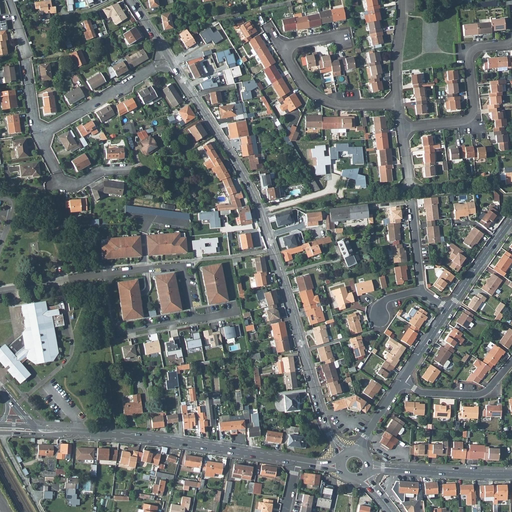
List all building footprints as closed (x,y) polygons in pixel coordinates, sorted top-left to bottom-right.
[(364,0),(367,11),(380,8),(379,4),(377,5),(375,0),(364,0)] [(50,5),(51,4),(51,1),(35,3),(35,9),(39,9),(41,19),(50,18),(49,13),(56,12),(55,7),(51,7),(50,7),(50,5)] [(287,5),(286,2),(260,7),(261,10),(287,5)] [(117,3),(102,9),(108,18),(110,16),(116,25),(127,18),(117,3)] [(345,19),(342,8),(330,10),(332,21),(337,20),(337,21),(345,19)] [(367,11),(363,12),(366,23),(367,23),(378,21),(380,20),(378,13),(380,12),(380,8),(367,11)] [(328,22),(332,21),(330,10),(318,13),(318,14),(320,24),(328,22)] [(169,13),(161,15),(162,23),(171,21),(169,13)] [(318,14),(306,17),(308,27),(312,26),(313,27),(321,25),(320,24),(318,14)] [(304,28),(308,27),(306,17),(294,19),(296,28),(296,30),(304,29),(304,28)] [(296,28),(294,19),(294,18),(281,20),(284,32),(292,30),(291,29),(296,28)] [(490,23),(491,31),(505,30),(504,19),(490,20),(490,23)] [(89,20),(83,22),(87,32),(84,33),(86,40),(95,36),(93,31),(97,30),(96,27),(92,28),(89,20)] [(248,41),(251,39),(249,36),(256,32),(249,20),(242,25),(240,21),(232,25),(235,29),(239,27),(245,38),(241,40),(244,44),(248,41)] [(172,28),(171,21),(162,23),(164,30),(172,28)] [(222,29),(218,21),(212,23),(217,32),(222,29)] [(367,23),(369,34),(382,32),(381,28),(379,28),(378,21),(367,23)] [(490,23),(476,24),(477,35),(491,33),(491,31),(490,23)] [(462,25),(463,36),(477,35),(476,24),(462,25)] [(134,27),(123,34),(129,45),(141,38),(134,27)] [(193,40),(187,30),(179,34),(182,38),(180,38),(187,49),(198,41),(196,38),(193,40)] [(381,36),(383,36),(382,32),(369,34),(372,46),(382,43),(381,36)] [(257,55),(266,49),(258,35),(251,39),(248,41),(253,49),(257,55)] [(128,55),(124,57),(131,68),(148,58),(143,49),(129,58),(128,55)] [(229,49),(215,53),(218,63),(223,61),(222,57),(224,57),(227,65),(228,69),(236,67),(234,63),(235,63),(233,53),(230,54),(229,49)] [(275,63),(266,49),(257,55),(261,61),(265,69),(273,64),(275,63)] [(86,63),(80,50),(70,54),(71,58),(72,57),(76,67),(86,63)] [(370,63),(369,63),(369,67),(379,65),(379,61),(380,61),(378,52),(372,53),(372,51),(368,52),(370,63)] [(312,53),(312,55),(305,57),(307,67),(318,65),(317,56),(316,52),(312,53)] [(331,71),(330,62),(328,55),(321,57),(321,55),(317,56),(318,65),(320,73),(331,71)] [(202,57),(186,61),(194,79),(204,74),(198,62),(201,61),(203,59),(202,57)] [(345,59),(345,57),(341,58),(343,70),(355,68),(353,57),(345,59)] [(506,57),(496,58),(497,68),(506,67),(506,68),(507,68),(510,68),(509,58),(506,58),(506,57)] [(331,71),(332,76),(340,75),(339,71),(343,70),(341,58),(337,58),(337,60),(330,62),(331,71)] [(497,68),(496,58),(487,59),(487,60),(483,60),(484,70),(488,70),(488,69),(497,68)] [(198,62),(204,74),(207,73),(201,61),(198,62)] [(116,75),(117,77),(127,70),(122,62),(111,68),(111,67),(107,69),(110,79),(116,75)] [(49,64),(39,65),(41,81),(51,79),(49,64)] [(271,84),(281,78),(273,64),(265,69),(263,70),(267,77),(271,84)] [(380,74),(381,74),(379,65),(369,67),(371,76),(370,76),(371,80),(378,78),(381,78),(380,74)] [(13,66),(3,67),(5,83),(16,82),(13,66)] [(241,75),(238,66),(236,67),(228,69),(223,71),(225,78),(226,79),(225,80),(227,85),(234,84),(232,78),(241,75)] [(447,84),(456,83),(456,80),(457,80),(456,70),(446,71),(447,80),(446,81),(447,84)] [(100,73),(86,81),(91,89),(97,86),(98,86),(105,82),(100,73)] [(411,85),(413,85),(413,88),(423,87),(423,86),(422,83),(421,84),(420,74),(410,75),(411,85)] [(200,84),(203,90),(221,86),(218,76),(214,77),(216,83),(212,84),(212,82),(211,83),(209,79),(200,84)] [(290,92),(281,78),(271,84),(280,98),(285,95),(290,92)] [(380,81),(379,82),(378,78),(371,80),(368,80),(369,84),(370,84),(372,92),(382,90),(380,81)] [(254,80),(241,82),(242,88),(244,87),(245,92),(241,92),(242,101),(252,99),(250,91),(258,87),(256,84),(254,80)] [(490,93),(489,93),(489,97),(499,96),(502,96),(501,91),(501,84),(505,84),(505,80),(498,81),(489,82),(490,93)] [(457,93),(456,83),(447,84),(448,94),(446,94),(447,98),(457,97),(456,93),(457,93)] [(182,102),(171,84),(162,89),(174,107),(182,102)] [(154,103),(158,100),(157,98),(161,96),(154,85),(151,87),(150,86),(137,93),(144,104),(152,100),(154,103)] [(78,87),(64,96),(69,105),(84,96),(78,87)] [(424,96),(423,87),(413,88),(414,98),(415,98),(416,101),(425,100),(425,96),(424,96)] [(14,90),(0,92),(0,94),(2,110),(16,108),(15,100),(16,100),(14,90)] [(212,97),(210,97),(211,104),(221,102),(221,101),(220,95),(219,91),(211,93),(212,97)] [(52,92),(43,93),(44,97),(43,97),(45,109),(44,109),(44,114),(56,113),(53,96),(52,96),(52,92)] [(289,111),(300,105),(294,94),(287,98),(285,95),(280,98),(277,99),(279,103),(280,105),(279,106),(279,107),(281,111),(283,111),(284,111),(285,113),(289,111)] [(458,100),(460,100),(459,96),(457,97),(447,98),(447,101),(446,102),(445,103),(446,109),(447,110),(449,109),(450,111),(459,110),(458,100)] [(490,105),(488,105),(488,109),(499,108),(498,104),(500,104),(499,96),(489,97),(490,105)] [(263,97),(260,97),(267,110),(265,111),(267,114),(271,113),(273,113),(263,97)] [(128,100),(123,103),(123,102),(116,105),(118,114),(126,110),(127,112),(136,107),(132,98),(128,100)] [(426,102),(425,100),(416,101),(416,105),(415,105),(416,114),(426,113),(425,104),(426,104),(426,102)] [(240,103),(219,108),(221,118),(237,115),(242,114),(240,103)] [(101,122),(114,114),(109,105),(96,113),(101,122)] [(181,126),(195,117),(188,105),(178,112),(183,119),(179,122),(181,126)] [(490,113),(491,120),(494,120),(505,119),(504,111),(501,111),(501,108),(499,108),(488,109),(488,113),(490,113)] [(271,117),(279,131),(283,130),(273,113),(271,113),(271,117)] [(18,115),(7,117),(9,134),(21,132),(18,115)] [(321,118),(321,116),(305,116),(305,127),(322,127),(321,118)] [(338,129),(338,117),(321,118),(322,127),(322,129),(331,129),(338,129)] [(354,128),(354,117),(338,117),(338,129),(346,129),(354,128)] [(373,118),(375,134),(386,133),(388,132),(388,129),(386,129),(385,117),(373,118)] [(503,127),(506,127),(505,119),(494,120),(495,127),(493,128),(493,132),(504,131),(503,127)] [(92,136),(98,132),(91,121),(82,126),(81,124),(76,127),(82,137),(90,132),(92,136)] [(245,121),(228,124),(231,139),(240,138),(248,136),(245,121)] [(188,129),(196,141),(206,134),(199,122),(188,129)] [(132,134),(129,124),(122,126),(124,135),(125,137),(132,134)] [(152,140),(151,140),(149,137),(148,137),(144,130),(136,133),(142,141),(141,142),(144,147),(142,148),(140,149),(143,153),(143,154),(144,154),(145,155),(146,155),(147,155),(152,152),(151,150),(155,147),(154,144),(154,143),(154,142),(153,141),(152,140)] [(69,131),(59,137),(61,141),(66,151),(68,149),(70,153),(79,147),(77,144),(76,144),(73,138),(69,131)] [(293,135),(290,141),(295,141),(299,133),(294,131),(293,135)] [(504,131),(493,132),(493,136),(495,136),(496,143),(498,143),(499,149),(501,151),(508,150),(506,131),(504,131)] [(375,134),(377,150),(379,150),(388,149),(386,133),(375,134)] [(253,135),(248,136),(240,138),(242,145),(240,145),(242,157),(248,156),(250,156),(257,154),(253,135)] [(289,147),(290,147),(293,147),(290,141),(287,136),(286,135),(283,137),(289,147)] [(422,147),(424,147),(424,150),(434,149),(436,149),(440,148),(439,144),(433,145),(432,145),(431,136),(421,137),(422,147)] [(28,156),(25,139),(12,141),(13,146),(16,146),(18,158),(28,156)] [(214,166),(221,162),(224,160),(221,155),(218,157),(209,143),(202,147),(210,160),(204,164),(207,169),(213,167),(214,166)] [(449,149),(450,160),(454,160),(462,159),(460,146),(456,146),(457,148),(449,149)] [(464,146),(460,146),(462,159),(473,157),(472,147),(465,147),(464,146)] [(476,148),(476,146),(472,147),(473,157),(474,159),(485,158),(484,147),(476,148)] [(300,164),(301,164),(304,163),(293,147),(290,147),(300,164)] [(123,148),(106,149),(106,159),(124,158),(123,148)] [(388,149),(379,150),(380,166),(392,165),(390,148),(388,149)] [(434,153),(434,149),(424,150),(424,154),(423,154),(424,163),(434,162),(433,153),(434,153)] [(84,154),(71,161),(77,172),(90,164),(84,154)] [(250,156),(250,159),(249,159),(251,170),(262,168),(261,159),(260,154),(257,154),(250,156)] [(229,177),(221,162),(214,166),(218,173),(215,174),(219,181),(222,180),(229,177)] [(434,166),(434,162),(424,163),(425,167),(423,167),(425,177),(434,176),(433,166),(434,166)] [(38,163),(19,165),(21,177),(32,175),(32,177),(40,176),(38,163)] [(392,165),(380,166),(379,166),(380,182),(392,181),(391,169),(392,169),(392,165)] [(258,171),(262,190),(266,189),(272,188),(270,179),(269,173),(269,169),(258,171)] [(236,193),(229,177),(222,180),(229,195),(231,203),(232,204),(225,205),(218,206),(218,211),(220,211),(230,210),(233,210),(237,208),(242,207),(239,198),(243,197),(241,191),(236,193)] [(314,191),(320,190),(314,180),(310,181),(314,191)] [(122,195),(124,184),(104,181),(91,189),(95,198),(103,195),(102,193),(102,192),(122,195)] [(272,188),(266,189),(267,194),(268,194),(268,195),(269,200),(285,197),(284,193),(279,194),(277,187),(272,188)] [(425,209),(427,221),(434,220),(438,219),(437,203),(438,203),(437,196),(423,198),(424,209),(425,209)] [(75,200),(69,200),(69,201),(69,208),(70,212),(81,211),(87,210),(86,199),(82,199),(82,200),(75,201),(75,200)] [(468,214),(475,213),(474,202),(465,202),(465,204),(460,204),(459,203),(453,204),(455,219),(459,219),(459,216),(465,216),(466,215),(466,214),(468,214)] [(333,222),(363,218),(362,209),(363,209),(367,204),(329,209),(330,215),(325,216),(326,222),(330,222),(333,222)] [(141,208),(125,205),(125,212),(189,220),(189,213),(177,212),(162,211),(157,210),(141,208)] [(241,225),(252,223),(248,206),(242,207),(237,208),(239,217),(240,222),(241,225)] [(399,222),(400,222),(400,219),(401,219),(400,206),(389,207),(390,215),(389,215),(389,218),(382,219),(383,224),(387,224),(390,224),(399,222)] [(499,213),(491,207),(486,214),(485,214),(481,220),(478,223),(486,228),(488,225),(491,222),(493,219),(494,220),(496,216),(497,217),(499,213)] [(217,211),(198,213),(199,220),(210,219),(210,228),(220,227),(219,220),(218,220),(217,211)] [(321,220),(320,212),(305,214),(307,226),(318,225),(317,221),(321,220)] [(330,222),(326,222),(327,230),(334,229),(333,222),(330,222)] [(400,227),(399,222),(390,224),(387,224),(389,241),(400,240),(399,228),(400,227)] [(440,242),(438,226),(435,226),(427,227),(426,227),(428,244),(440,242)] [(476,244),(483,234),(474,227),(463,243),(470,248),(474,242),(476,244)] [(252,247),(249,233),(239,235),(241,249),(252,247)] [(166,235),(147,236),(148,247),(147,247),(148,254),(151,254),(151,255),(159,255),(159,253),(161,253),(162,255),(173,254),(172,253),(176,253),(176,254),(183,254),(183,251),(186,251),(186,243),(185,243),(185,234),(180,234),(175,234),(166,235)] [(332,242),(329,236),(308,242),(308,243),(310,248),(318,245),(318,246),(332,242)] [(106,240),(101,240),(102,249),(101,249),(102,257),(106,256),(106,259),(112,258),(112,257),(116,257),(116,258),(127,257),(127,256),(130,255),(130,257),(138,257),(138,255),(141,254),(140,247),(140,244),(137,245),(136,237),(120,238),(111,239),(106,239),(106,240)] [(217,242),(217,237),(208,238),(199,239),(199,240),(192,241),(193,250),(200,249),(200,250),(204,249),(204,253),(216,252),(215,247),(217,247),(216,243),(217,242)] [(356,263),(346,238),(337,242),(347,267),(356,263)] [(457,272),(460,267),(459,266),(461,263),(465,258),(461,255),(456,251),(458,248),(451,242),(446,250),(451,253),(450,254),(455,257),(452,260),(452,261),(453,261),(449,266),(457,272)] [(308,243),(282,251),(282,253),(285,262),(292,259),(290,254),(303,250),(302,249),(305,249),(308,257),(321,252),(318,246),(318,245),(310,248),(308,243)] [(392,249),(394,263),(406,262),(405,253),(404,253),(403,250),(403,248),(402,248),(401,244),(390,245),(391,249),(392,249)] [(504,273),(511,261),(511,255),(506,251),(504,254),(495,266),(493,270),(503,277),(505,273),(504,273)] [(254,258),(257,273),(265,272),(266,271),(264,257),(254,258)] [(210,266),(202,267),(203,271),(202,271),(203,277),(204,286),(205,286),(206,291),(207,291),(208,294),(206,295),(208,302),(210,301),(211,304),(217,303),(218,303),(226,301),(225,296),(227,296),(225,288),(224,288),(223,285),(224,284),(221,267),(218,268),(217,265),(210,266)] [(397,285),(402,284),(403,282),(403,281),(407,280),(405,270),(407,269),(406,265),(394,267),(397,285)] [(448,285),(454,276),(444,269),(443,271),(438,278),(433,285),(441,291),(444,287),(446,284),(447,285),(448,285)] [(256,287),(269,285),(268,280),(267,280),(265,272),(257,273),(254,274),(255,282),(252,282),(251,283),(252,288),(256,287)] [(163,275),(156,276),(156,279),(155,279),(156,285),(158,294),(159,300),(160,300),(161,303),(160,304),(162,314),(179,310),(178,305),(180,305),(178,297),(177,288),(175,288),(174,284),(176,283),(174,276),(172,276),(172,274),(163,275)] [(298,288),(299,292),(311,289),(313,288),(309,274),(295,278),(297,284),(298,284),(299,287),(298,288)] [(484,286),(483,285),(480,288),(491,296),(502,280),(492,274),(488,281),(486,283),(484,286)] [(135,280),(127,281),(119,282),(120,288),(118,288),(122,316),(124,316),(124,320),(142,317),(140,304),(139,305),(139,301),(140,301),(139,297),(139,294),(138,290),(137,285),(136,286),(135,280)] [(374,291),(371,280),(355,284),(357,296),(362,295),(361,294),(374,291)] [(346,294),(344,287),(332,290),(334,296),(335,295),(339,310),(345,308),(344,304),(354,301),(351,292),(346,294)] [(276,296),(274,290),(265,293),(265,292),(266,292),(265,289),(254,291),(257,300),(264,298),(266,306),(267,306),(275,303),(277,303),(275,296),(276,296)] [(311,289),(299,292),(301,299),(302,299),(305,307),(304,307),(305,311),(316,307),(315,304),(318,303),(319,301),(317,295),(313,296),(311,289)] [(474,296),(467,307),(475,312),(482,301),(483,302),(486,298),(478,293),(476,297),(474,296)] [(499,312),(504,305),(500,302),(495,310),(496,311),(499,312)] [(22,334),(7,347),(5,344),(0,348),(0,361),(4,366),(5,366),(9,370),(8,371),(13,377),(14,376),(18,382),(21,382),(28,375),(29,373),(21,364),(27,359),(31,362),(39,360),(39,362),(38,362),(40,363),(41,363),(42,363),(43,363),(45,362),(46,362),(48,360),(47,361),(47,359),(55,357),(58,353),(53,327),(64,325),(62,313),(58,314),(58,310),(61,309),(60,305),(46,307),(45,304),(40,305),(40,303),(36,303),(36,304),(35,304),(35,305),(32,306),(32,305),(30,305),(30,304),(26,305),(27,307),(21,308),(22,313),(23,313),(25,323),(24,323),(25,328),(22,333),(22,334)] [(275,303),(267,306),(269,310),(275,309),(276,311),(277,312),(276,308),(275,303)] [(316,307),(305,311),(307,317),(307,316),(310,325),(325,320),(322,311),(321,311),(319,306),(316,307)] [(412,317),(408,323),(412,325),(418,329),(424,320),(425,321),(427,317),(425,316),(427,313),(423,310),(420,308),(418,311),(417,310),(416,310),(414,309),(412,309),(409,315),(412,317)] [(267,321),(281,318),(279,312),(277,312),(276,311),(275,309),(269,310),(265,311),(265,314),(267,315),(267,317),(266,318),(267,321)] [(472,319),(471,318),(473,315),(466,310),(464,313),(463,312),(459,318),(458,318),(455,322),(466,329),(468,325),(471,327),(473,324),(470,322),(472,319)] [(503,315),(499,312),(496,316),(494,319),(499,321),(503,315)] [(347,319),(351,335),(362,332),(358,320),(360,320),(358,315),(356,316),(348,318),(347,319)] [(284,322),(271,324),(274,338),(287,336),(284,322)] [(229,326),(218,328),(219,332),(220,338),(225,337),(225,339),(241,336),(238,324),(233,325),(233,327),(229,327),(229,326)] [(314,332),(313,332),(317,345),(329,342),(325,329),(326,329),(325,325),(313,328),(314,332)] [(416,333),(419,329),(418,329),(412,325),(409,328),(401,340),(410,346),(414,338),(417,333),(416,333)] [(462,334),(454,328),(444,341),(447,343),(453,347),(456,342),(460,344),(461,344),(464,340),(463,339),(460,337),(462,334)] [(511,342),(511,330),(509,328),(499,343),(508,349),(511,342)] [(220,338),(219,332),(212,333),(212,331),(208,332),(208,330),(203,331),(206,345),(211,344),(211,347),(222,345),(220,338)] [(201,347),(198,332),(191,333),(192,338),(190,339),(190,337),(184,338),(187,349),(201,347)] [(364,346),(361,335),(349,339),(351,344),(352,348),(355,358),(365,355),(363,350),(362,346),(364,346)] [(183,358),(178,336),(172,337),(173,340),(173,341),(169,342),(165,343),(167,356),(175,355),(176,359),(183,358)] [(289,350),(287,336),(274,338),(277,352),(289,350)] [(388,352),(385,356),(387,358),(396,364),(399,360),(398,359),(397,358),(401,352),(402,353),(405,348),(390,337),(386,343),(393,347),(389,353),(388,352)] [(160,351),(158,340),(154,341),(154,342),(154,343),(153,343),(152,342),(143,344),(146,354),(160,351)] [(140,355),(138,344),(122,347),(124,358),(140,355)] [(501,354),(502,355),(505,352),(494,344),(491,349),(484,359),(494,365),(501,354)] [(333,357),(329,345),(317,348),(318,353),(320,352),(320,355),(319,355),(321,361),(324,360),(325,364),(333,362),(335,361),(334,357),(333,357)] [(442,366),(451,353),(450,353),(443,348),(441,346),(439,349),(440,351),(433,360),(442,366)] [(282,362),(277,362),(278,374),(284,373),(295,372),(292,357),(282,358),(282,362)] [(385,361),(394,367),(396,364),(387,358),(385,361)] [(487,370),(489,371),(491,368),(482,362),(481,361),(477,359),(474,364),(474,365),(477,367),(472,374),(471,373),(466,381),(473,381),(478,384),(481,380),(487,370)] [(494,365),(484,359),(482,362),(491,368),(492,369),(494,365)] [(392,370),(394,367),(385,361),(376,373),(385,379),(391,370),(392,370)] [(333,362),(325,364),(321,365),(323,373),(324,373),(327,383),(336,381),(338,380),(335,368),(333,362)] [(189,364),(176,366),(176,371),(177,374),(180,373),(179,370),(189,369),(189,364)] [(432,383),(440,371),(432,366),(430,369),(428,368),(421,377),(427,381),(428,380),(432,383)] [(177,374),(176,371),(167,372),(168,380),(166,380),(167,389),(175,388),(174,386),(178,386),(177,374)] [(297,387),(295,372),(284,373),(286,389),(297,387)] [(363,392),(372,398),(376,393),(378,388),(380,389),(382,386),(372,379),(363,392)] [(336,381),(327,383),(326,384),(327,388),(328,387),(329,391),(331,396),(341,393),(339,384),(337,384),(336,381)] [(207,393),(204,393),(205,406),(207,416),(206,416),(206,420),(207,426),(216,425),(215,419),(213,419),(211,405),(210,400),(207,400),(207,393)] [(140,394),(132,395),(133,403),(122,404),(124,415),(142,413),(140,394)] [(297,394),(284,395),(286,411),(297,410),(296,403),(298,402),(297,394)] [(347,410),(359,412),(360,409),(365,413),(371,405),(355,395),(331,402),(334,411),(346,407),(347,410)] [(414,402),(404,402),(404,412),(413,412),(413,415),(424,415),(424,404),(419,404),(414,404),(414,402)] [(497,406),(486,406),(486,410),(484,409),(483,411),(482,416),(486,416),(501,417),(501,404),(497,404),(497,406)] [(186,405),(180,405),(183,429),(189,428),(189,426),(191,426),(195,425),(194,413),(187,413),(186,405)] [(440,406),(440,405),(434,405),(434,417),(449,418),(450,405),(445,405),(445,406),(440,406)] [(201,412),(201,406),(197,407),(199,432),(202,432),(203,430),(204,430),(203,427),(207,426),(206,420),(206,416),(204,416),(204,412),(201,412)] [(477,418),(478,406),(474,406),(474,407),(462,407),(462,410),(461,410),(460,410),(460,411),(459,412),(459,417),(477,418)] [(165,412),(150,414),(152,428),(167,426),(167,423),(166,416),(165,412)] [(166,416),(167,423),(177,422),(177,414),(166,416)] [(393,420),(385,431),(394,437),(397,433),(401,427),(404,423),(396,417),(394,420),(393,420)] [(244,423),(244,420),(229,421),(230,430),(231,434),(237,433),(236,431),(240,430),(240,432),(245,432),(244,428),(244,423)] [(230,430),(229,421),(228,422),(222,422),(218,423),(219,431),(230,430)] [(297,436),(299,428),(286,426),(285,434),(283,443),(287,444),(287,446),(305,448),(306,437),(297,436)] [(248,437),(259,436),(259,427),(247,428),(248,437)] [(283,444),(283,443),(285,434),(267,431),(265,441),(283,444)] [(398,440),(394,437),(385,431),(382,437),(383,437),(379,442),(390,450),(394,445),(395,445),(398,440)] [(436,454),(441,454),(441,455),(446,456),(447,442),(442,441),(441,445),(429,444),(428,456),(428,457),(432,457),(436,457),(436,455),(436,454)] [(452,456),(452,458),(465,459),(465,449),(462,449),(462,442),(453,442),(453,448),(451,448),(450,456),(452,456)] [(65,453),(70,454),(71,445),(57,444),(57,445),(57,452),(56,455),(56,458),(64,459),(64,458),(65,453)] [(414,455),(428,456),(429,444),(415,444),(414,455)] [(38,455),(38,458),(41,458),(41,455),(53,456),(53,455),(53,452),(57,452),(57,445),(38,445),(38,455)] [(469,445),(468,459),(472,459),(472,458),(484,458),(484,447),(484,446),(469,445)] [(484,458),(483,460),(488,460),(488,459),(498,459),(499,449),(488,449),(488,447),(484,447),(484,458)] [(77,448),(76,459),(84,459),(93,460),(94,449),(77,448)] [(97,448),(96,460),(116,461),(117,450),(108,450),(109,449),(97,448)] [(122,450),(119,463),(128,465),(127,466),(135,467),(136,460),(138,451),(133,450),(133,455),(132,456),(130,456),(130,454),(129,452),(122,450)] [(141,461),(141,460),(146,461),(146,462),(158,465),(160,454),(157,453),(156,455),(149,453),(149,451),(144,450),(143,453),(138,451),(136,460),(141,461)] [(168,455),(166,460),(177,464),(179,458),(168,455)] [(185,455),(184,466),(195,467),(200,468),(201,458),(185,455)] [(207,461),(205,472),(206,472),(205,476),(213,477),(214,473),(221,474),(222,464),(207,461)] [(234,464),(232,477),(241,479),(243,466),(234,464)] [(261,465),(260,474),(275,477),(277,468),(261,465)] [(243,466),(241,479),(250,480),(252,467),(243,466)] [(304,473),(303,483),(312,484),(312,487),(318,487),(318,485),(319,475),(304,473)] [(157,494),(157,495),(162,496),(165,478),(160,477),(156,476),(154,484),(153,484),(152,493),(157,494)] [(59,478),(59,481),(66,482),(66,483),(64,483),(64,488),(67,488),(66,493),(66,499),(68,499),(68,504),(71,504),(71,506),(76,506),(76,504),(79,505),(79,500),(76,499),(76,494),(74,494),(74,488),(75,483),(78,484),(78,478),(59,478)] [(324,481),(321,480),(318,494),(318,497),(315,508),(315,510),(324,511),(328,511),(332,497),(333,493),(334,487),(332,487),(323,485),(324,484),(324,482),(324,481)] [(416,494),(416,500),(419,500),(422,501),(421,490),(417,489),(418,483),(396,481),(391,489),(401,502),(404,502),(404,497),(405,493),(413,494),(416,494)] [(425,494),(428,494),(428,497),(434,497),(434,494),(438,493),(437,482),(424,483),(425,494)] [(254,483),(252,493),(260,495),(262,484),(254,483)] [(455,495),(455,484),(442,484),(443,496),(455,495)] [(473,499),(472,486),(467,486),(466,485),(460,485),(460,494),(469,494),(469,499),(473,499)] [(492,486),(493,496),(505,496),(506,496),(506,485),(492,486)] [(485,497),(485,501),(492,501),(492,497),(493,497),(493,496),(492,486),(480,486),(480,497),(485,497)] [(47,492),(44,492),(43,499),(52,500),(52,492),(47,492)] [(312,496),(303,494),(302,502),(311,504),(312,496)] [(171,504),(169,511),(183,511),(184,509),(188,510),(191,498),(182,496),(180,506),(171,504)] [(271,511),(272,510),(271,510),(272,506),(272,501),(263,499),(263,503),(259,502),(258,509),(261,510),(260,511),(271,511)] [(401,502),(407,511),(419,511),(420,510),(419,510),(418,504),(420,504),(419,500),(416,500),(404,502),(401,502)] [(156,511),(157,506),(143,503),(142,510),(143,510),(142,511),(156,511)]
